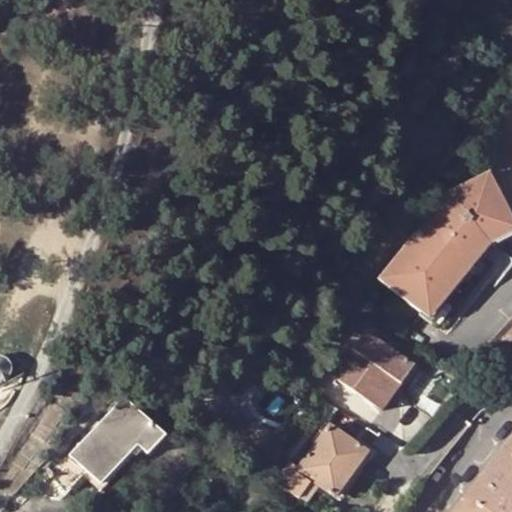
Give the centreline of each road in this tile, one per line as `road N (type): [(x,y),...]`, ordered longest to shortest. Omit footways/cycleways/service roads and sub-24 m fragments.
road 1 (residential): [(0,444),(55,336),(172,0)]
road 2 (residential): [(431,511),(511,412)]
